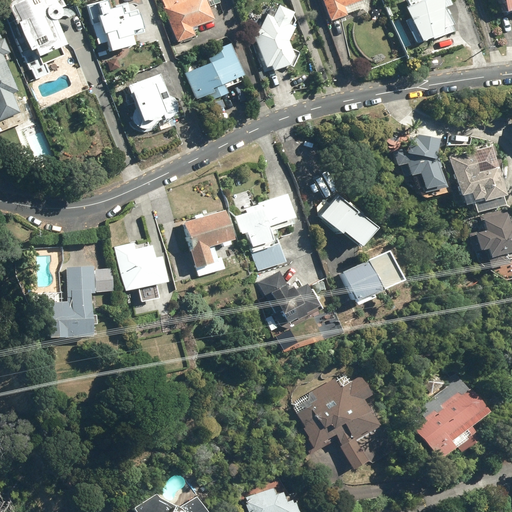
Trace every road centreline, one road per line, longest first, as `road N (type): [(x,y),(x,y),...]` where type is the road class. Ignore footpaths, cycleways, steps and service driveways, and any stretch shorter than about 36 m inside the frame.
road 1 (residential): [(511,75),(308,111),(102,202),(53,208),(0,201)]
road 2 (unknown): [(147,0),(200,144)]
